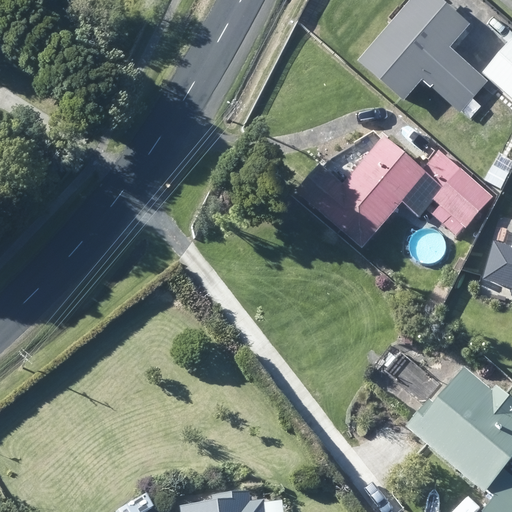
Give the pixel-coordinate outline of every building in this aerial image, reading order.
[(445,53),(465,28),(431,0),(406,0),(351,66),(398,106),(417,84),(456,117),(484,86),(476,79),(445,53)] [(0,31),(10,16),(0,9),(0,31)] [(511,104),(511,39),(510,38),(478,76),(511,104)] [(35,101),(42,92),(35,86),(27,96),(35,101)] [(502,119),(490,107),(476,123),(489,134),(503,133),(502,119)] [(417,175),(381,144),(377,140),(337,187),(313,168),(289,196),(356,254),(393,211),(397,206),(415,221),(423,213),(452,239),(460,230),(463,231),(489,200),(468,181),(435,153),(425,165),(417,175)] [(480,183),(497,191),(504,175),(487,167),(480,183)] [(511,249),(510,255),(492,250),(480,291),(511,300),(511,249)] [(475,324),(511,356),(511,355),(511,334),(486,312),(475,324)] [(377,374),(414,404),(419,398),(423,401),(435,386),(395,353),(377,374)] [(506,462),(511,454),(511,410),(487,391),(483,397),(453,372),(424,407),(421,404),(409,419),(397,433),(477,498),(480,494),(487,500),(477,511),(511,511),(511,487),(496,474),(506,462)] [(280,511),(280,506),(262,508),(261,498),(247,499),(247,491),(202,496),(203,504),(184,506),(184,511),(280,511)]
